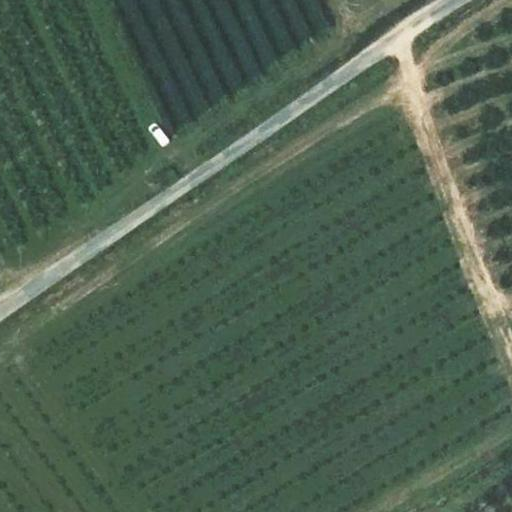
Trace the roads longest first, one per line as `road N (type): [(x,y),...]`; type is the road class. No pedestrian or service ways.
road 1 (unclassified): [(0,310),(457,0)]
road 2 (track): [(396,36),(511,339)]
road 3 (track): [(371,511),(511,430)]
